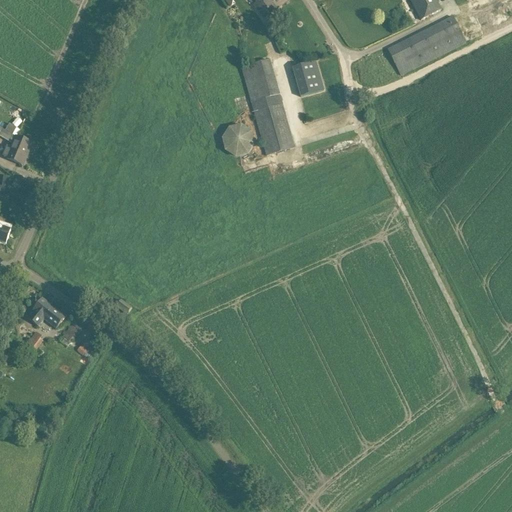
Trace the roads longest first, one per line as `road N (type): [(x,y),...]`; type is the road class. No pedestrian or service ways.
road 1 (unclassified): [(264,511),(163,380),(16,269)]
road 2 (unclassified): [(16,269),(128,0)]
road 3 (unclassified): [(360,120),(343,54),(307,0)]
